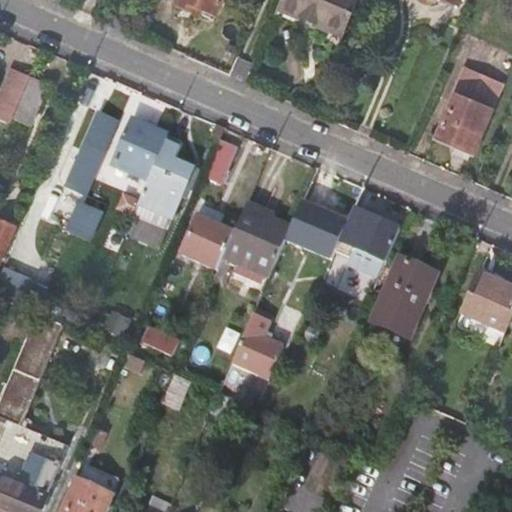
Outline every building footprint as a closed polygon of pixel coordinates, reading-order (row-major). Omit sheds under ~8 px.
[(203,14),(205,10),(218,15),(224,0),(178,0),(177,3),(203,14)] [(359,0),(281,0),(279,7),(298,15),(299,13),(346,33),(359,0)] [(456,94),(440,131),(460,141),(457,146),(473,153),(491,110),(493,104),(495,104),(506,76),(467,60),(456,87),(458,88),(456,94)] [(0,103),(0,111),(15,118),(17,113),(34,73),(35,72),(17,64),(0,103)] [(53,81),(34,73),(17,113),(35,121),(53,81)] [(90,141),(101,114),(96,112),(84,139),(90,141)] [(84,177),(94,182),(108,151),(106,150),(118,121),(101,114),(90,141),(83,157),(91,161),(84,177)] [(114,166),(149,181),(169,135),(134,120),(114,166)] [(216,147),(225,129),(217,126),(208,144),(216,147)] [(196,168),(176,160),(184,142),(169,135),(149,181),(139,203),(135,213),(166,226),(171,216),(174,218),(184,194),(189,196),(199,174),(194,171),(196,168)] [(237,154),(219,147),(206,176),(224,184),(237,154)] [(278,213),(250,201),(237,231),(225,258),(271,277),(282,252),(287,240),(293,227),(276,219),(278,213)] [(303,204),(293,227),(287,240),(334,260),(337,253),(350,224),(303,204)] [(87,205),(75,234),(91,241),(104,213),(87,205)] [(402,229),(356,210),(350,224),(337,253),(350,258),(355,246),(388,260),(402,229)] [(182,253),(220,270),(225,258),(237,231),(199,215),(182,253)] [(0,270),(2,272),(21,228),(0,218),(0,270)] [(385,260),(355,246),(350,258),(348,262),(379,275),(385,260)] [(375,320),(410,336),(437,275),(401,259),(375,320)] [(237,265),(233,275),(262,287),(266,277),(237,265)] [(7,270),(0,287),(0,296),(25,307),(35,283),(7,270)] [(463,310),(508,330),(511,319),(511,283),(481,270),(463,310)] [(126,335),(135,317),(106,304),(98,322),(126,335)] [(21,427),(64,324),(38,313),(20,355),(0,402),(0,508),(9,511),(41,511),(69,447),(21,427)] [(273,321),(256,313),(221,393),(231,397),(252,407),(258,393),(240,385),(246,370),(270,381),(286,344),(267,335),(273,321)] [(173,354),(180,339),(151,326),(145,341),(173,354)] [(89,327),(86,334),(96,338),(99,331),(89,327)] [(180,409),(193,380),(175,373),(172,380),(163,401),(180,409)] [(220,423),(231,397),(221,393),(210,420),(220,423)] [(413,410),(394,456),(422,467),(441,422),(413,410)] [(311,434),(294,426),(288,437),(306,445),(311,434)] [(115,490),(120,477),(87,465),(82,478),(115,490)] [(106,511),(114,495),(77,479),(62,511),(106,511)] [(170,511),(173,505),(153,496),(146,511),(170,511)]
